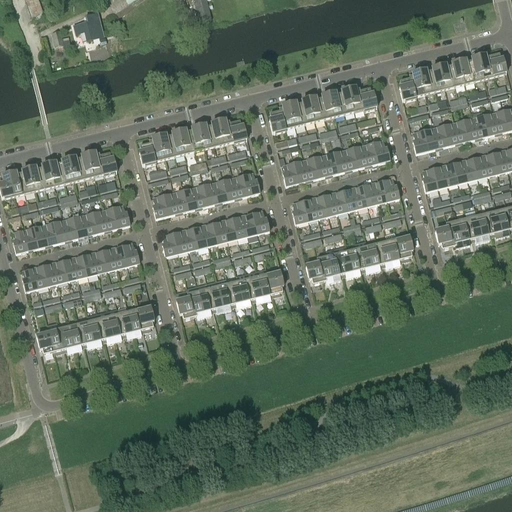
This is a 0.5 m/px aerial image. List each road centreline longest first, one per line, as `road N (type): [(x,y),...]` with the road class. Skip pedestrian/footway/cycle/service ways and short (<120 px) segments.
road 1 (residential): [(4,270),(144,235)]
road 2 (unclassified): [(42,405),(178,370)]
road 3 (unclassified): [(42,405),(4,270)]
road 4 (residential): [(178,370),(144,235)]
road 5 (residential): [(274,203),(405,170)]
road 6 (tertiary): [(248,99),(379,67)]
road 7 (unclassified): [(178,370),(307,331)]
road 8 (tertiary): [(379,67),(509,34)]
road 9 (unclassified): [(307,331),(435,291)]
road 10 (residential): [(144,235),(274,203)]
road 11 (tertiary): [(119,132),(248,99)]
road 12 (residential): [(307,331),(274,203)]
road 13 (residential): [(435,291),(405,170)]
road 14 (tertiary): [(0,161),(119,132)]
